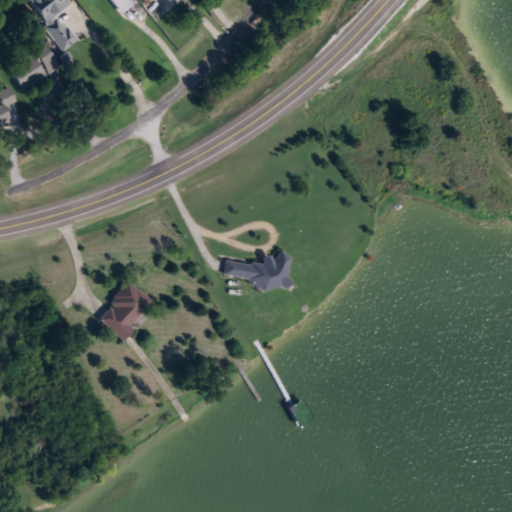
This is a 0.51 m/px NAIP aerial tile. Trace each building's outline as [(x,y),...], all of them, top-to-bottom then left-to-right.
[(66,0),(70,6),(54,16),(72,45),(61,52),(28,0),(66,0)] [(108,0),(131,0),(133,2),(120,13),(108,0)] [(24,37),(33,30),(59,69),(24,93),(7,68),(33,50),(24,37)] [(0,91),(12,87),(18,101),(4,107),(10,120),(0,124),(0,91)] [(285,271),(295,280),(288,287),(282,283),(264,292),(247,275),(225,273),(226,259),(267,263),(266,255),(274,253),(275,259),(284,248),(294,257),(286,267),(285,271)] [(99,316),(131,281),(154,301),(132,326),(135,330),(126,340),(99,316)]
